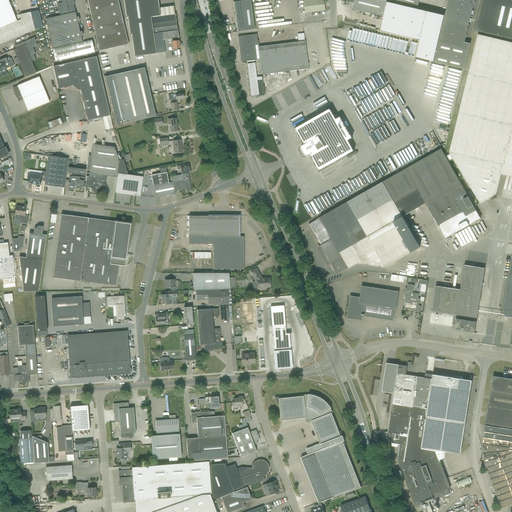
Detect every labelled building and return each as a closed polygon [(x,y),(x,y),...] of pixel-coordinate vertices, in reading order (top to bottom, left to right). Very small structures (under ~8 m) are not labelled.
[(0,0),(0,44),(35,30),(30,12),(15,16),(8,0),(0,0)] [(60,15),(46,19),(52,49),(82,42),(75,12),(73,4),(74,3),(73,0),(67,0),(66,0),(66,2),(58,4),(60,15)] [(87,0),(99,51),(128,44),(117,0),(87,0)] [(134,57),(155,54),(154,42),(150,17),(160,16),(159,8),(159,7),(158,7),(157,7),(156,0),(123,0),(126,16),(128,16),(130,34),(131,33),(134,57)] [(235,12),(237,32),(254,29),(250,0),(247,0),(237,1),(233,2),(234,9),(235,12)] [(323,0),(308,0),(303,1),(305,13),(320,11),(325,11),(323,0)] [(352,9),(383,16),(386,0),(346,0),(346,2),(354,3),(352,9)] [(392,0),(392,3),(418,9),(419,0),(392,0)] [(420,59),(464,69),(470,43),(465,42),(474,3),(473,3),(474,0),(448,0),(448,2),(445,15),(442,26),(429,23),(420,59)] [(511,0),(482,0),(475,31),(511,39),(511,0)] [(387,2),(380,31),(420,40),(416,57),(420,59),(429,23),(442,26),(445,15),(432,12),(418,9),(392,3),(387,2)] [(176,16),(175,14),(174,14),(160,16),(150,17),(154,42),(155,54),(168,52),(167,47),(167,40),(172,40),(179,39),(179,38),(178,36),(177,30),(178,30),(177,28),(176,23),(176,21),(175,16),(176,16)] [(370,47),(398,53),(401,39),(388,37),(387,41),(385,40),(386,36),(372,33),(370,47)] [(256,34),(238,36),(241,61),(247,60),(247,62),(246,62),(250,97),(256,96),(259,96),(264,95),(263,82),(265,81),(266,92),(271,91),(287,83),(286,79),(289,79),(289,78),(289,73),(288,73),(285,73),(285,72),(308,69),(305,41),(259,47),(258,41),(257,41),(256,34)] [(478,200),(480,204),(496,194),(501,174),(511,176),(511,42),(478,34),(449,153),(478,200)] [(19,63),(25,77),(36,72),(32,61),(36,60),(33,54),(35,53),(33,47),(37,45),(36,42),(34,38),(15,45),(14,47),(15,49),(13,50),(16,58),(19,63)] [(172,40),(167,40),(167,47),(173,46),(173,47),(173,49),(175,49),(180,48),(179,40),(172,41),(172,40)] [(53,49),(56,61),(95,53),(92,41),(53,49)] [(0,71),(7,68),(14,66),(11,58),(10,58),(9,57),(6,58),(5,57),(0,59),(0,71)] [(87,121),(103,117),(110,116),(96,57),(53,66),(58,89),(73,86),(80,91),(87,121)] [(106,82),(117,125),(156,116),(145,72),(144,68),(105,77),(106,82)] [(379,71),(355,82),(361,93),(385,82),(379,71)] [(23,100),(28,111),(49,102),(47,97),(39,77),(13,88),(18,101),(23,100)] [(360,117),(373,143),(413,123),(407,109),(408,109),(403,97),(399,99),(391,82),(379,88),(386,102),(376,107),(383,122),(381,123),(379,124),(372,111),(360,117)] [(178,93),(168,95),(169,98),(169,101),(176,99),(179,99),(184,98),(183,92),(178,93)] [(336,119),(330,108),(294,128),(304,145),(302,146),(301,146),(301,147),(300,147),(301,149),(304,155),(305,156),(307,156),(309,154),(319,171),(354,151),(348,140),(352,137),(340,117),(336,119)] [(170,124),(171,132),(177,131),(176,118),(171,118),(168,119),(168,124),(170,124)] [(0,158),(9,155),(6,147),(4,147),(0,137),(0,158)] [(176,140),(173,141),(174,152),(177,152),(182,152),(181,146),(181,147),(180,145),(181,144),(181,140),(176,140)] [(68,167),(67,173),(78,174),(77,176),(76,176),(76,177),(71,176),(70,182),(69,182),(68,189),(73,190),(74,187),(76,187),(76,189),(82,190),(82,187),(87,187),(90,188),(92,189),(93,189),(93,191),(94,193),(96,193),(98,192),(98,190),(100,190),(101,189),(102,187),(103,188),(105,186),(105,185),(104,183),(106,182),(106,178),(106,177),(106,176),(116,177),(117,173),(128,174),(123,159),(119,161),(114,147),(93,144),(91,157),(89,173),(94,174),(93,178),(92,178),(92,177),(86,176),(85,184),(84,183),(84,177),(80,177),(80,175),(85,175),(85,169),(68,167)] [(330,263),(337,274),(346,269),(346,270),(357,263),(384,267),(420,247),(402,217),(426,203),(446,238),(481,218),(441,149),(348,202),(313,222),(309,224),(321,246),(330,241),(339,258),(330,263)] [(390,170),(401,164),(395,152),(383,158),(390,170)] [(123,156),(125,162),(132,159),(130,154),(123,156)] [(44,185),(64,188),(68,158),(48,155),(46,171),(45,182),(44,185)] [(183,164),(176,166),(177,170),(180,170),(181,175),(188,173),(188,171),(189,171),(190,171),(190,170),(191,170),(190,167),(189,167),(188,163),(183,164)] [(365,170),(371,180),(378,176),(373,166),(365,170)] [(27,174),(27,178),(28,178),(28,183),(33,184),(33,183),(35,184),(40,185),(41,181),(45,182),(46,171),(42,171),(41,175),(36,175),(34,175),(34,174),(29,174),(27,174)] [(154,193),(155,198),(175,194),(175,191),(172,176),(170,177),(171,182),(168,183),(166,172),(151,175),(154,193)] [(118,173),(115,193),(126,195),(140,197),(141,187),(143,177),(118,173)] [(20,223),(28,224),(29,216),(24,215),(25,207),(16,206),(14,219),(20,219),(20,223)] [(87,218),(61,214),(53,277),(79,281),(116,286),(119,265),(124,266),(125,256),(127,257),(127,254),(125,254),(125,253),(126,253),(130,223),(129,223),(129,224),(124,223),(121,222),(116,222),(117,221),(115,221),(115,222),(87,218)] [(188,236),(239,236),(239,216),(187,216),(187,220),(189,220),(188,236)] [(20,257),(24,291),(39,291),(46,235),(41,234),(42,227),(39,226),(34,230),(34,233),(29,233),(28,238),(26,257),(20,257)] [(14,252),(22,249),(24,237),(18,236),(18,238),(12,239),(14,252)] [(214,269),(244,269),(243,269),(244,236),(239,236),(188,236),(188,244),(200,244),(214,244),(214,269)] [(0,260),(13,258),(13,255),(9,256),(8,242),(3,243),(3,240),(0,240),(0,260)] [(511,256),(502,316),(511,317),(511,330),(510,343),(511,343),(511,256)] [(13,258),(0,260),(0,278),(15,277),(13,258)] [(436,286),(432,311),(454,314),(452,324),(456,325),(455,330),(459,330),(464,331),(465,331),(469,332),(474,333),(476,319),(471,318),(472,317),(477,318),(484,268),(474,267),(464,265),(460,290),(436,286)] [(256,279),(257,288),(265,287),(270,287),(270,278),(261,279),(259,275),(260,275),(256,268),(250,272),(255,279),(256,279)] [(229,273),(193,273),(193,290),(230,289),(229,273)] [(164,280),(165,288),(173,288),(173,284),(175,284),(175,279),(164,280)] [(405,288),(404,298),(407,298),(406,300),(410,301),(411,293),(419,294),(413,293),(414,285),(407,284),(407,288),(405,288)] [(362,314),(392,319),(394,308),(396,309),(399,291),(361,286),(360,298),(351,297),(348,317),(361,319),(362,314)] [(228,289),(195,290),(196,300),(208,300),(208,306),(229,304),(228,289)] [(161,299),(161,304),(171,304),(171,300),(171,297),(177,297),(177,291),(164,291),(165,294),(161,295),(161,297),(161,299)] [(2,294),(4,302),(12,300),(11,293),(2,294)] [(405,304),(404,309),(416,311),(415,312),(420,312),(421,306),(419,306),(420,298),(418,298),(419,294),(411,293),(410,301),(406,300),(405,300),(405,304)] [(44,295),(34,296),(37,331),(47,331),(44,295)] [(51,298),(53,326),(79,324),(84,324),(83,317),(90,317),(89,302),(82,303),(82,296),(77,296),(51,298)] [(116,305),(117,322),(124,321),(124,315),(125,315),(125,316),(124,296),(107,297),(108,306),(116,305)] [(186,316),(187,325),(193,325),(192,307),(184,307),(184,316),(186,316)] [(204,345),(204,351),(221,349),(221,345),(220,328),(213,329),(212,317),(219,316),(218,308),(212,309),(197,310),(199,345),(204,345)] [(0,319),(3,328),(11,325),(4,309),(0,310),(0,319)] [(157,319),(155,319),(156,324),(168,323),(167,314),(165,314),(164,314),(157,314),(157,319)] [(20,381),(20,383),(28,382),(28,380),(29,380),(29,375),(37,374),(37,369),(36,354),(33,325),(18,326),(19,345),(25,345),(26,365),(17,366),(17,368),(12,368),(13,375),(13,381),(20,381)] [(285,325),(272,326),(273,349),(290,348),(289,333),(286,333),(285,325)] [(127,331),(67,335),(70,378),(131,373),(127,331)] [(194,335),(184,335),(186,360),(196,360),(194,335)] [(290,349),(273,350),(274,368),(292,367),(290,349)] [(0,374),(0,376),(9,375),(7,352),(0,352),(0,374)] [(242,360),(242,365),(248,365),(248,363),(255,362),(254,353),(241,354),(242,360)] [(168,361),(168,358),(160,359),(161,371),(165,371),(165,370),(166,370),(166,369),(173,369),(173,364),(172,360),(168,361)] [(388,431),(390,438),(392,443),(400,444),(398,459),(413,501),(415,507),(420,505),(422,510),(424,509),(424,511),(483,511),(472,482),(457,487),(456,483),(470,477),(468,471),(447,479),(440,460),(445,458),(446,452),(460,454),(465,422),(472,380),(432,374),(432,379),(406,375),(407,366),(398,365),(398,366),(388,365),(389,363),(389,361),(388,363),(384,392),(384,394),(384,392),(385,390),(394,391),(394,393),(388,431)] [(485,424),(511,428),(511,378),(493,376),(485,424)] [(301,457),(310,480),(352,465),(345,446),(346,445),(340,431),(339,431),(332,413),(333,413),(331,408),(331,407),(328,403),(324,399),(323,400),(319,397),(314,395),(309,394),(308,394),(303,395),(304,396),(279,398),(279,397),(275,397),(275,398),(280,409),(281,420),(306,418),(311,421),(320,444),(307,449),(309,454),(301,457)] [(210,398),(199,399),(199,404),(207,404),(210,403),(211,408),(219,407),(218,396),(210,397),(210,398)] [(233,409),(234,410),(237,410),(238,409),(238,407),(242,407),(242,404),(246,404),(245,400),(243,400),(243,396),(240,396),(240,398),(233,398),(233,402),(232,403),(232,406),(233,409)] [(123,403),(113,404),(114,420),(115,422),(120,422),(121,434),(126,433),(133,433),(136,432),(134,407),(129,408),(128,403),(123,403)] [(88,405),(70,406),(70,411),(71,423),(72,431),(90,430),(88,405)] [(50,409),(51,421),(57,421),(57,419),(61,419),(60,406),(53,407),(53,409),(50,409)] [(41,409),(34,409),(34,413),(30,413),(31,423),(35,423),(35,417),(46,416),(45,407),(41,408),(41,409)] [(9,410),(10,422),(20,421),(20,420),(26,420),(25,412),(21,412),(20,409),(9,410)] [(198,438),(186,438),(188,461),(227,458),(226,435),(225,420),(224,415),(211,416),(214,415),(214,412),(213,411),(211,411),(191,413),(191,418),(192,423),(196,423),(198,438)] [(151,436),(152,459),(181,457),(179,434),(178,426),(178,421),(177,421),(176,420),(176,419),(157,420),(157,421),(156,423),(155,423),(156,435),(151,436)] [(484,461),(496,492),(502,508),(511,503),(511,429),(492,426),(485,425),(482,444),(484,461)] [(232,433),(241,457),(256,451),(253,442),(259,439),(258,435),(257,436),(257,434),(256,430),(249,432),(247,427),(232,433)] [(19,439),(21,463),(33,462),(31,438),(31,430),(19,431),(20,439),(19,439)] [(49,457),(47,442),(41,440),(41,436),(33,436),(32,436),(34,463),(54,461),(53,456),(49,457)] [(78,442),(75,442),(75,449),(75,451),(93,449),(92,449),(92,444),(91,444),(91,441),(87,441),(87,440),(82,440),(78,441),(78,442)] [(119,448),(116,448),(117,459),(120,459),(122,460),(122,461),(121,461),(122,461),(122,462),(122,463),(123,463),(124,463),(125,463),(125,462),(126,462),(126,461),(126,460),(125,460),(125,459),(124,459),(124,458),(126,458),(127,458),(127,452),(131,452),(131,450),(130,443),(119,444),(119,448)] [(292,462),(295,470),(301,469),(299,460),(292,462)] [(151,511),(216,511),(212,499),(209,465),(208,461),(132,467),(132,469),(118,470),(119,482),(121,482),(123,502),(135,502),(134,499),(152,498),(157,510),(151,511)] [(209,465),(212,499),(221,496),(247,487),(265,480),(263,476),(266,475),(269,469),(267,462),(263,461),(262,463),(261,463),(259,463),(258,461),(254,462),(252,468),(241,467),(237,469),(235,464),(230,466),(225,467),(224,464),(209,465)] [(46,467),(47,480),(72,479),(71,465),(46,467)] [(352,465),(310,480),(319,503),(361,487),(352,465)] [(456,483),(457,487),(472,482),(470,477),(456,483)] [(262,485),(266,496),(278,491),(275,481),(262,485)] [(88,490),(88,496),(96,496),(95,487),(88,488),(87,483),(88,483),(88,482),(81,483),(80,482),(77,482),(77,491),(88,490)] [(221,496),(226,511),(230,511),(244,507),(242,502),(251,499),(247,487),(221,496)] [(371,511),(371,510),(370,511),(365,496),(340,506),(342,511),(371,511)]
